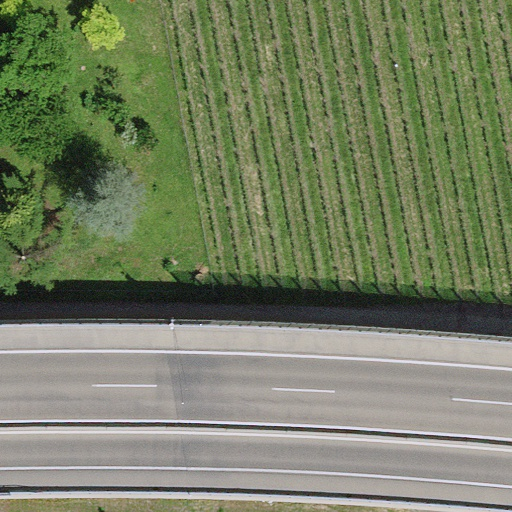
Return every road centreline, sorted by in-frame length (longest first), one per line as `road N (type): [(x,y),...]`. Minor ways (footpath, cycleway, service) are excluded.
road 1 (motorway): [(0,449),(202,450),(511,469)]
road 2 (motorway): [(511,403),(385,393),(0,387)]
road 3 (track): [(0,406),(511,416)]
